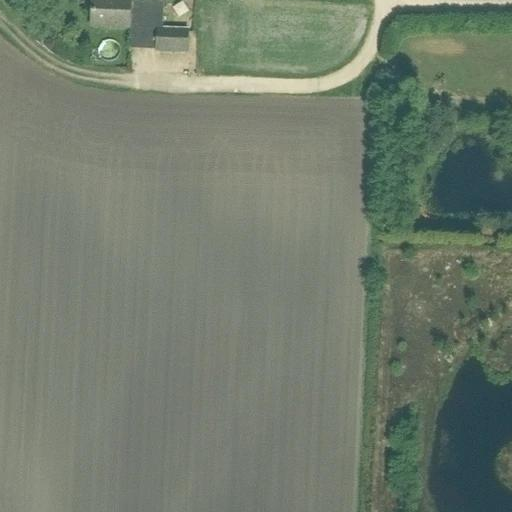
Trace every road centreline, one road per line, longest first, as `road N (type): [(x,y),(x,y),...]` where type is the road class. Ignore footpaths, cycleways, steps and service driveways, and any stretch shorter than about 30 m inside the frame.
road 1 (track): [(391,3),(360,70),(330,84),(76,76),(39,57),(0,20)]
road 2 (track): [(511,9),(390,0)]
